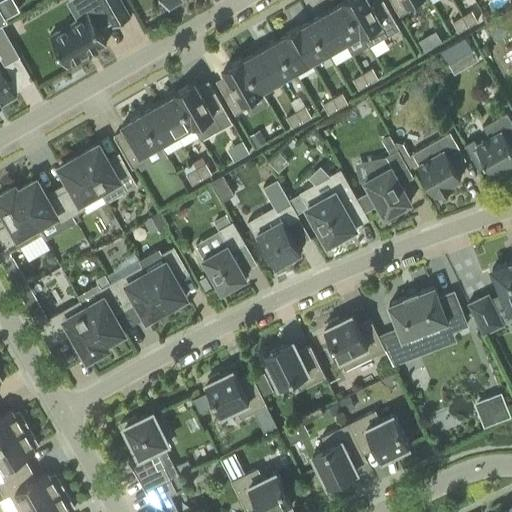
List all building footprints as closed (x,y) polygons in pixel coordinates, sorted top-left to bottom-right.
[(11,0),(0,0),(0,8),(6,19),(18,12),(11,0)] [(99,29),(113,21),(115,25),(131,15),(122,0),(67,0),(66,1),(77,20),(50,35),(68,65),(107,43),(99,29)] [(369,44),(370,46),(400,28),(383,0),(374,0),(371,2),(370,0),(344,0),(343,1),(344,2),(368,45),(369,44)] [(415,0),(391,0),(399,14),(409,8),(408,5),(415,0)] [(368,45),(344,2),(327,11),(345,42),(346,41),(353,53),(368,45)] [(463,15),(468,25),(478,19),(473,10),(463,15)] [(345,42),(327,11),(311,20),(328,52),(345,42)] [(468,25),(463,15),(454,20),(460,30),(468,25)] [(294,29),(312,61),(328,52),(311,20),(302,25),(302,24),(294,29)] [(0,26),(0,53),(6,64),(21,56),(3,25),(0,26)] [(278,39),(296,70),(312,61),(294,29),(286,34),(286,35),(278,39)] [(449,63),(474,49),(466,35),(441,50),(449,63)] [(262,49),(279,80),(296,70),(278,39),(262,49)] [(279,80),(262,49),(245,58),(263,89),(279,80)] [(263,89),(245,58),(245,57),(224,69),(231,82),(221,88),(236,114),(247,107),(243,101),(263,89)] [(0,106),(2,105),(2,103),(17,94),(0,65),(0,64),(0,106)] [(362,71),(368,80),(377,75),(371,65),(362,71)] [(368,80),(362,71),(353,76),(358,85),(368,80)] [(175,93),(193,125),(202,139),(233,121),(213,88),(203,94),(195,81),(175,93)] [(332,96),(338,105),(347,100),(342,90),(332,96)] [(193,125),(175,93),(158,103),(176,135),(193,125)] [(406,93),(405,119),(430,120),(431,94),(406,93)] [(338,105),(332,96),(323,101),(329,110),(338,105)] [(176,135),(158,103),(140,113),(159,145),(176,135)] [(295,109),(300,119),(310,113),(304,104),(295,109)] [(300,119),(295,109),(286,114),(291,124),(300,119)] [(490,136),(476,143),(494,175),(511,164),(510,162),(511,160),(511,145),(510,143),(511,141),(511,118),(507,111),(483,125),(490,136)] [(159,145),(140,113),(123,124),(130,136),(118,142),(133,168),(144,162),(140,156),(159,145)] [(454,165),(466,158),(450,129),(412,151),(435,192),(437,191),(438,194),(454,184),(453,182),(461,177),(454,165)] [(390,133),(382,138),(390,152),(398,147),(390,133)] [(80,154),(100,189),(107,201),(137,184),(122,157),(112,163),(100,143),(80,154)] [(413,177),(414,176),(398,147),(390,152),(388,153),(370,157),(372,170),(363,176),(385,215),(412,200),(401,182),(412,175),(413,177)] [(81,200),(100,189),(80,154),(60,166),(72,186),(61,192),(74,215),(86,208),(81,200)] [(197,168),(203,179),(211,174),(205,164),(197,168)] [(203,179),(197,168),(188,174),(193,184),(203,179)] [(309,205),(308,206),(328,243),(332,241),(333,243),(343,237),(342,235),(346,232),(345,231),(352,227),(353,229),(356,227),(346,208),(359,200),(341,168),(331,173),(332,174),(301,192),(309,205)] [(211,180),(222,200),(234,193),(223,173),(211,180)] [(38,178),(19,189),(39,224),(57,214),(61,222),(74,215),(61,192),(50,198),(38,178)] [(39,224),(19,189),(16,185),(0,194),(0,204),(10,221),(0,227),(0,258),(2,262),(13,256),(11,251),(43,232),(39,224)] [(275,262),(276,265),(302,251),(286,224),(300,216),(292,202),(278,210),(276,205),(248,221),(256,234),(258,233),(269,252),(266,253),(272,263),(275,262)] [(227,243),(203,257),(222,291),(225,289),(226,292),(236,286),(235,283),(247,276),(232,249),(246,242),(233,220),(219,229),(227,243)] [(166,261),(147,271),(167,307),(187,295),(175,275),(187,268),(174,245),(161,253),(166,261)] [(505,322),(501,314),(511,309),(511,257),(509,258),(510,261),(493,267),(503,294),(492,298),(490,292),(468,303),(483,333),(505,322)] [(167,307),(147,271),(142,264),(111,281),(124,304),(136,298),(147,318),(167,307)] [(29,285),(21,270),(10,276),(19,291),(27,286),(29,285)] [(113,310),(124,304),(111,281),(99,288),(104,296),(86,307),(106,342),(125,331),(113,310)] [(406,296),(389,303),(399,327),(403,338),(406,336),(447,320),(451,330),(467,324),(454,290),(439,296),(435,285),(418,291),(418,290),(406,295),(406,296)] [(34,298),(27,286),(19,291),(25,303),(34,298)] [(106,342),(86,307),(81,299),(49,317),(46,313),(35,319),(50,346),(73,333),(88,358),(108,346),(106,342)] [(371,318),(359,324),(354,313),(339,320),(338,317),(326,323),(327,326),(325,327),(345,369),(386,349),(371,318)] [(299,350),(294,340),(265,354),(265,355),(262,357),(269,369),(272,368),(280,385),(294,378),(299,389),(326,375),(311,344),(299,350)] [(240,379),(235,368),(221,375),(219,372),(207,378),(209,381),(206,382),(221,413),(235,406),(241,417),(255,410),(267,404),(252,373),(240,379)] [(502,392),(478,401),(487,422),(511,413),(502,392)] [(267,433),(279,427),(267,404),(255,410),(267,433)] [(0,442),(29,426),(23,415),(18,417),(13,408),(1,415),(0,412),(0,442)] [(375,409),(349,422),(358,441),(357,441),(363,453),(376,447),(381,458),(395,451),(397,454),(409,448),(407,445),(410,443),(395,412),(381,419),(375,409)] [(139,454),(129,459),(147,490),(171,478),(165,465),(158,469),(151,453),(170,444),(154,411),(137,418),(136,415),(120,423),(124,431),(127,430),(139,454)] [(328,482),(329,484),(357,469),(346,446),(357,441),(358,441),(349,422),(322,435),(327,446),(313,453),(322,469),(319,471),(325,484),(328,482)] [(293,424),(283,428),(290,443),(300,438),(293,424)] [(0,484),(31,467),(25,456),(36,449),(31,440),(36,438),(29,426),(0,442),(0,484)] [(242,465),(235,451),(221,458),(228,472),(242,465)] [(181,472),(191,467),(187,460),(176,465),(179,473),(181,472)] [(247,511),(259,505),(262,511),(271,511),(278,509),(280,511),(292,506),(290,503),(293,501),(278,470),(263,477),(258,466),(231,480),(247,511)] [(20,511),(24,511),(65,489),(58,477),(54,480),(48,471),(37,477),(31,467),(0,484),(0,485),(6,497),(11,494),(21,511),(20,511)] [(181,473),(171,478),(177,491),(188,486),(181,473)] [(203,511),(202,508),(193,511),(179,511),(171,494),(177,491),(171,478),(147,490),(159,511),(203,511)] [(72,500),(65,489),(24,511),(72,511),(67,503),(72,500)]
